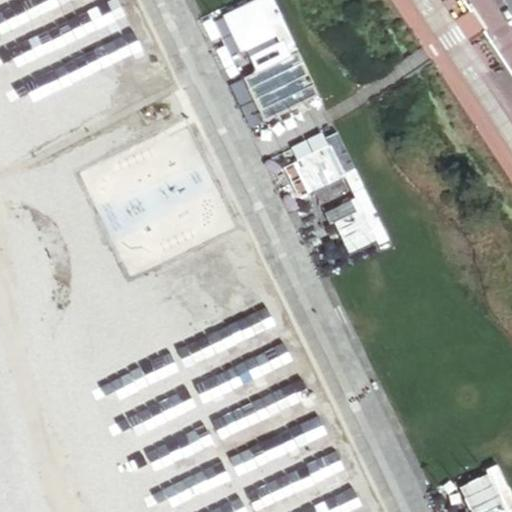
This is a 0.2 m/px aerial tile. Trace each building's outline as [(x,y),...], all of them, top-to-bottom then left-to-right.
[(264,0),(248,0),(226,11),(245,53),(281,36),(264,0)] [(47,1),(37,6),(42,16),(52,12),(47,1)] [(37,6),(27,11),(32,21),(42,16),(37,6)] [(125,8),(115,13),(120,23),(129,19),(125,8)] [(27,11),(17,16),(22,26),(32,21),(27,11)] [(115,13),(105,18),(110,28),(119,24),(115,13)] [(16,15),(6,20),(11,31),(21,26),(16,15)] [(105,18),(95,23),(100,33),(109,29),(105,18)] [(5,21),(0,23),(0,34),(1,36),(10,31),(5,21)] [(94,23),(84,27),(89,38),(99,33),(94,23)] [(83,28),(74,33),(79,43),(88,38),(83,28)] [(64,37),(54,42),(60,53),(69,48),(64,37)] [(54,42),(44,47),(50,57),(59,53),(54,42)] [(44,47),(34,52),(40,62),(49,58),(44,47)] [(34,52),(24,56),(29,67),(39,62),(34,52)] [(24,58),(14,63),(19,73),(28,69),(24,58)] [(292,62),(251,81),(271,124),(312,105),(292,62)] [(356,184),(335,145),(288,170),(309,210),(356,184)] [(385,247),(364,207),(321,230),(343,270),(385,247)] [(268,304),(258,309),(264,319),(273,315),(268,304)] [(258,309),(248,314),(253,325),(263,320),(258,309)] [(247,315),(237,319),(243,330),(252,325),(247,315)] [(237,320),(228,325),(233,335),(242,331),(237,320)] [(227,325),(217,330),(223,340),(232,335),(227,325)] [(217,329),(207,334),(212,345),(222,340),(217,329)] [(207,334),(197,339),(202,349),(212,344),(207,334)] [(197,339),(187,343),(192,354),(202,349),(197,339)] [(187,344),(177,349),(182,359),(192,354),(187,344)] [(275,347),(265,352),(270,362),(280,358),(275,347)] [(171,352),(161,357),(166,367),(176,363),(171,352)] [(264,352),(254,356),(260,367),(269,362),(264,352)] [(161,357),(151,361),(156,372),(166,367),(161,357)] [(151,361),(141,366),(146,376),(156,372),(151,361)] [(246,362),(237,367),(242,377),(251,373),(246,362)] [(141,366),(131,371),(136,381),(146,377),(141,366)] [(236,367),(226,372),(231,382),(241,378),(236,367)] [(131,370),(121,375),(126,386),(136,381),(131,370)] [(226,372),(216,377),(221,387),(231,383),(226,372)] [(121,375),(111,380),(116,390),(126,386),(121,375)] [(215,376),(206,381),(211,391),(220,387),(215,376)] [(302,378),(293,383),(298,394),(307,389),(302,378)] [(110,380),(101,385),(106,395),(115,391),(110,380)] [(206,381),(196,386),(201,396),(211,392),(206,381)] [(292,384),(282,388),(287,399),(297,394),(292,384)] [(190,389),(180,394),(185,404),(195,400),(190,389)] [(282,389),(272,393),(277,404),(287,399),(282,389)] [(263,397),(253,402),(258,412),(268,408),(263,397)] [(252,403),(242,407),(247,418),(257,413),(252,403)] [(158,404),(148,408),(154,419),(163,414),(158,404)] [(242,408),(232,413),(237,423),(247,418),(242,408)] [(232,413),(222,418),(227,428),(236,423),(232,413)] [(320,413),(310,418),(315,429),(325,424),(320,413)] [(139,414),(129,419),(134,429),(144,424),(139,414)] [(309,418),(299,423),(304,433),(314,429),(309,418)] [(299,423),(289,428),(294,438),(304,433),(299,423)] [(289,428),(279,433),(284,443),(294,438),(289,428)] [(279,433),(269,438),(274,447),(284,443),(279,433)] [(187,435),(177,440),(182,450),(192,445),(187,435)] [(269,437),(259,442),(264,452),(274,448),(269,437)] [(176,439),(167,444),(172,454),(181,450),(176,439)] [(259,442),(249,447),(254,457),(264,453),(259,442)] [(166,444),(156,448),(162,459),(171,454),(166,444)] [(249,447),(239,452),(244,462),(254,457),(249,447)] [(156,450),(146,455),(151,465),(161,460),(156,450)] [(337,451),(327,456),(332,467),(342,462),(337,451)] [(239,452),(229,457),(235,467),(244,463),(239,452)] [(327,456),(318,460),(323,471),(332,467),(327,456)] [(318,460),(308,465),(313,475),(323,471),(318,460)] [(223,462),(214,467),(218,476),(228,472),(223,462)] [(307,465),(297,470),(303,481),(312,476),(307,465)] [(214,467),(204,471),(209,481),(218,477),(214,467)] [(488,469),(440,491),(449,511),(503,511),(507,510),(488,469)] [(297,471),(287,475),(293,486),(302,481),(297,471)] [(204,472),(194,476),(200,486),(208,482),(204,472)] [(287,476),(277,481),(282,491),(292,487),(287,476)] [(194,477),(185,481),(190,491),(199,487),(194,477)] [(277,481),(268,486),(273,496),(282,491),(277,481)] [(184,482),(175,486),(180,496),(189,492),(184,482)] [(175,486),(165,491),(170,501),(179,496),(175,486)] [(268,486),(258,490),(263,501),(272,496),(268,486)] [(355,488),(346,492),(351,502),(360,498),(355,488)] [(165,491),(155,496),(161,505),(169,501),(165,491)] [(257,491),(248,495),(253,506),(262,501),(257,491)] [(345,494),(336,498),(340,508),(349,504),(345,494)] [(244,498),(234,503),(239,511),(241,511),(249,508),(244,498)] [(238,511),(234,503),(224,507),(226,511),(238,511)]
